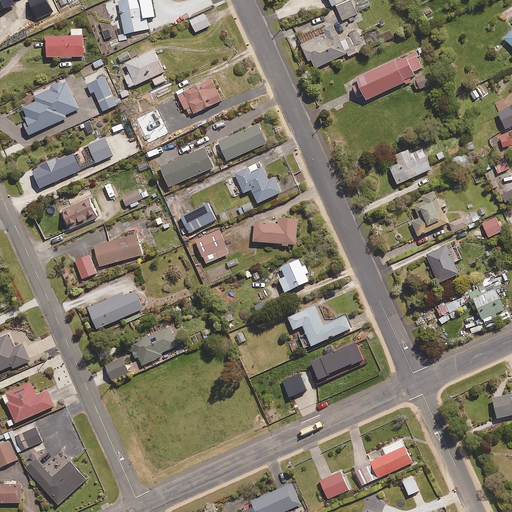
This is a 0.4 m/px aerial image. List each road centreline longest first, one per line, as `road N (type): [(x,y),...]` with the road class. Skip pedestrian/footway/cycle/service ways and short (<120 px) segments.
road 1 (residential): [(417,384),(243,0)]
road 2 (residential): [(0,195),(141,508)]
road 3 (residential): [(141,508),(417,384)]
road 4 (residential): [(476,511),(417,384)]
